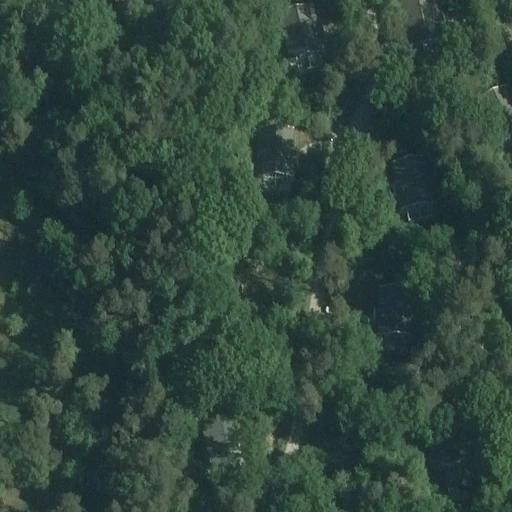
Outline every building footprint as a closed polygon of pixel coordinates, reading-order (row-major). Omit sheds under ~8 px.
[(218,0),(220,22),(238,21),(237,0),(218,0)] [(402,6),(410,50),(441,44),(439,32),(443,31),(441,18),(436,19),(433,1),(402,6)] [(280,19),(291,62),(321,55),(318,41),(323,40),(320,30),(316,31),(311,11),(280,19)] [(478,105),(497,146),(511,139),(511,101),(508,92),(478,105)] [(258,133),(258,179),(290,179),(290,167),(295,167),(296,154),(292,154),(292,134),(258,133)] [(401,212),(433,207),(426,162),(394,167),(397,187),(392,188),(394,200),(399,200),(401,212)] [(374,312),(374,326),(378,326),(378,337),(411,338),(412,292),(378,292),(378,312),(374,312)] [(209,468),(224,465),(226,464),(222,445),(236,442),(230,417),(216,420),(217,423),(200,427),(209,468)] [(430,475),(444,474),(445,493),(471,491),(469,461),(445,462),(444,454),(429,455),(430,475)]
